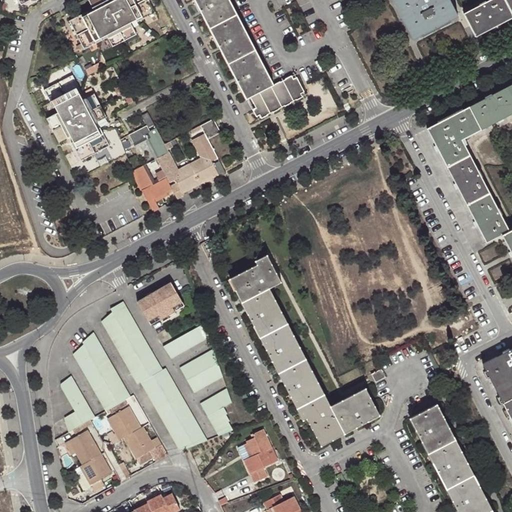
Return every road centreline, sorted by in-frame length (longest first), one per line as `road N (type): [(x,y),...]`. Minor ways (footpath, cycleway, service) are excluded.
road 1 (residential): [(89,218),(20,90),(39,8),(57,0)]
road 2 (residential): [(510,335),(403,117)]
road 3 (residential): [(168,0),(264,183)]
road 4 (tertiary): [(111,261),(264,183)]
road 5 (residential): [(511,457),(463,359),(510,335)]
road 6 (residential): [(88,511),(164,472),(194,483),(211,511)]
road 7 (residential): [(317,0),(382,127)]
road 8 (tertiary): [(264,183),(382,127)]
road 9 (tertiary): [(403,117),(511,61)]
